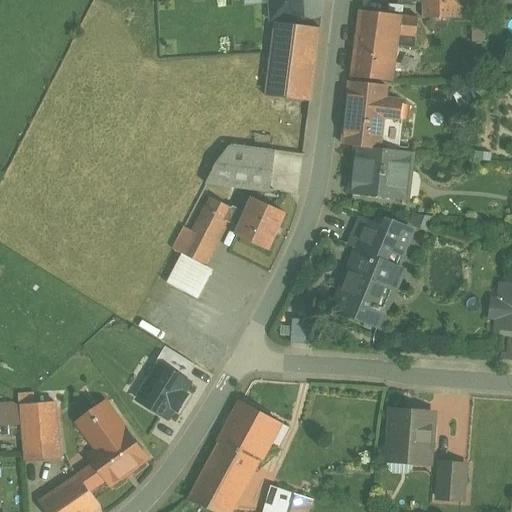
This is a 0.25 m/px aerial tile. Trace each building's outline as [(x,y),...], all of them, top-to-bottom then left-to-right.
[(425,0),(425,21),(458,21),(457,0),(425,0)] [(482,0),(474,0),(474,14),(481,14),(482,0)] [(414,24),(360,17),(353,71),(393,76),(399,40),(411,41),(414,24)] [(321,28),(274,22),(265,96),(311,102),(321,28)] [(388,87),(352,83),(345,146),(358,147),(399,152),(403,121),(402,121),(403,107),(401,102),(386,101),(388,87)] [(277,151),(232,145),(218,163),(207,185),(271,194),(277,151)] [(399,152),(358,147),(356,163),(354,183),(352,194),(408,201),(413,153),(399,152)] [(212,198),(194,233),(185,228),(173,250),(183,255),(205,266),(229,222),(241,229),(248,214),(244,212),(243,214),(212,198)] [(286,214),(255,199),(241,229),(238,237),(269,251),(286,214)] [(389,221),(385,231),(362,221),(353,243),(362,247),(358,257),(363,259),(364,256),(396,268),(412,231),(389,221)] [(205,266),(183,255),(168,284),(199,300),(214,271),(205,266)] [(396,268),(364,256),(363,259),(358,257),(351,272),(357,275),(349,293),(344,291),(337,306),(353,312),(351,316),(379,327),(386,310),(380,307),(396,268)] [(511,333),(511,289),(493,290),(493,298),(483,297),(482,319),(489,319),(488,333),(511,333)] [(161,365),(187,381),(196,366),(165,347),(155,364),(160,366),(161,365)] [(168,419),(174,408),(178,411),(187,396),(183,394),(189,383),(187,381),(161,365),(160,366),(151,382),(149,380),(139,397),(141,398),(139,401),(168,419)] [(25,462),(61,458),(56,403),(20,406),(25,462)] [(281,426),(242,406),(225,438),(263,459),(281,426)] [(126,432),(111,410),(89,425),(105,447),(91,457),(96,465),(80,476),(91,491),(108,480),(112,486),(148,459),(128,431),(126,432)] [(434,415),(393,412),(390,455),(413,457),(413,463),(431,465),(434,415)] [(234,511),(263,459),(225,438),(191,499),(192,503),(215,511),(234,511)] [(467,466),(443,464),(440,500),(464,502),(467,466)] [(80,476),(45,500),(43,507),(46,511),(97,511),(103,509),(91,491),(80,476)] [(291,511),(300,485),(272,477),(261,511),(291,511)]
